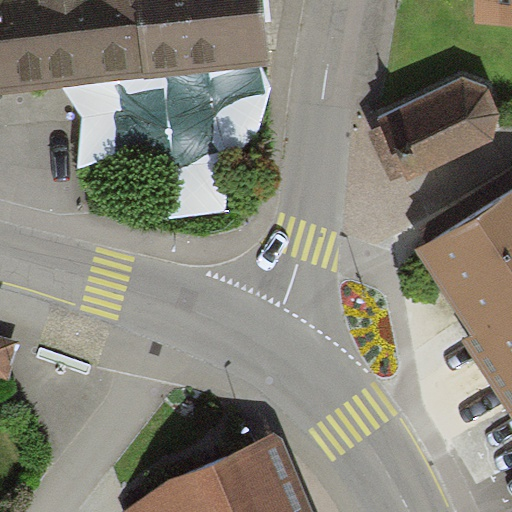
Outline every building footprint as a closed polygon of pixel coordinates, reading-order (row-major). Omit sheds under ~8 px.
[(0,0),(0,100),(268,69),(260,0),(0,0)] [(511,0),(477,0),(477,31),(511,30),(511,0)] [(464,82),(379,122),(383,129),(368,135),(394,186),(405,180),(411,189),(493,148),(499,119),(489,92),(464,82)] [(461,344),(508,418),(511,415),(511,193),(416,254),(470,339),(461,344)] [(21,332),(0,326),(0,369),(10,372),(21,332)] [(314,511),(283,436),(170,480),(130,511),(314,511)]
